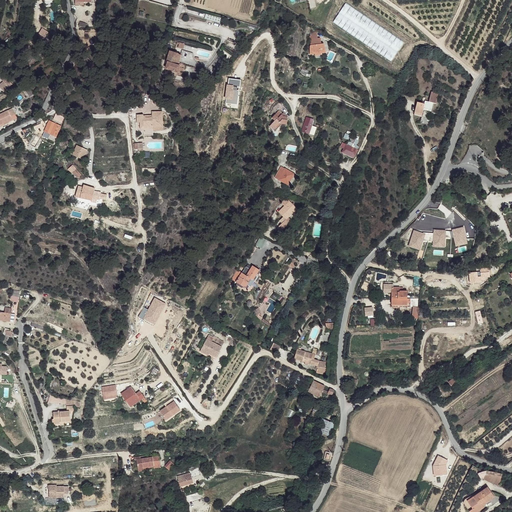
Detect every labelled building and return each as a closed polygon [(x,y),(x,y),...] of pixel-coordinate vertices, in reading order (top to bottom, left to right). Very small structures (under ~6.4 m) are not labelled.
[(164,4),(161,17),(168,19),(171,8),(164,4)] [(235,31),(232,39),(240,42),(243,34),(235,31)] [(312,38),(312,46),(323,43),(322,40),(320,40),(319,36),(312,38)] [(309,49),(310,56),(314,55),(314,54),(316,54),(316,56),(321,56),(321,53),(327,52),(326,45),(323,45),(323,43),(312,46),(310,46),(309,49)] [(193,68),(195,61),(192,54),(181,51),(180,56),(169,53),(166,64),(167,65),(166,69),(173,72),(175,66),(177,66),(178,64),(193,68)] [(312,76),(313,73),(310,72),(311,69),(304,66),(302,71),(312,76)] [(231,77),(229,84),(242,86),(242,78),(231,77)] [(7,78),(0,83),(0,87),(3,92),(12,84),(7,78)] [(28,89),(25,92),(30,98),(33,95),(28,89)] [(430,92),(427,102),(432,103),(435,104),(437,94),(430,92)] [(416,102),(413,114),(421,116),(423,110),(430,112),(432,103),(427,102),(424,101),(423,104),(416,102)] [(0,126),(0,127),(13,121),(11,117),(15,115),(12,109),(0,114),(0,126)] [(143,113),(136,114),(137,121),(135,121),(136,128),(136,129),(137,129),(142,129),(144,130),(144,134),(153,133),(153,129),(153,125),(163,125),(162,109),(151,110),(151,113),(151,117),(151,118),(150,118),(145,118),(143,116),(143,114),(143,113)] [(278,111),(274,116),(277,119),(278,118),(282,122),(283,119),(287,119),(287,115),(283,115),(283,113),(284,112),(283,111),(282,111),(281,113),(278,111)] [(49,122),(45,132),(57,137),(61,126),(64,117),(60,115),(54,117),(54,120),(59,122),(58,125),(52,123),(49,122)] [(277,119),(272,125),(277,129),(283,123),(287,123),(287,119),(283,119),(282,122),(278,118),(277,119)] [(316,121),(308,118),(305,129),(305,132),(312,134),(315,126),(316,121)] [(348,144),(344,152),(355,158),(359,150),(348,144)] [(78,146),(73,155),(82,160),(87,151),(78,146)] [(282,174),(279,180),(288,184),(293,173),(280,167),(278,172),(282,174)] [(71,173),(76,179),(81,175),(76,169),(73,171),(71,173)] [(78,186),(75,196),(92,200),(92,199),(99,200),(100,196),(100,192),(94,190),(95,188),(88,187),(86,186),(86,188),(83,187),(78,186)] [(291,203),(281,215),(288,221),(280,230),(284,234),(294,222),(290,219),(298,209),(291,203)] [(432,246),(445,247),(445,237),(450,237),(450,229),(433,229),(433,231),(411,230),(410,247),(421,248),(422,240),(433,241),(432,246)] [(259,236),(255,244),(261,246),(265,239),(259,236)] [(240,273),(235,282),(245,288),(247,285),(250,279),(253,280),(256,275),(258,276),(261,271),(252,266),(249,271),(245,276),(240,273)] [(244,268),(240,273),(245,276),(249,271),(244,268)] [(480,269),(481,279),(490,278),(489,268),(480,269)] [(230,279),(235,282),(240,273),(235,270),(230,279)] [(477,272),(469,272),(469,276),(470,277),(479,276),(479,282),(481,282),(479,274),(477,274),(477,272)] [(401,285),(393,285),(391,304),(410,306),(410,298),(408,297),(408,289),(401,289),(401,285)] [(17,301),(20,291),(12,289),(10,299),(17,301)] [(373,306),(364,306),(365,315),(373,314),(373,306)] [(201,350),(205,352),(211,342),(206,340),(201,350)] [(211,342),(205,352),(209,354),(217,357),(222,347),(211,342)] [(299,347),(295,358),(303,361),(306,352),(301,350),(302,348),(299,347)] [(306,352),(303,361),(306,362),(306,364),(308,364),(309,363),(311,358),(314,359),(316,355),(312,354),(306,352)] [(318,365),(317,372),(325,373),(326,362),(319,361),(319,360),(314,359),(311,358),(309,363),(318,365)] [(454,379),(448,384),(452,387),(457,383),(454,379)] [(313,381),(308,391),(320,397),(322,393),(327,395),(329,392),(333,393),(334,390),(330,388),(329,391),(324,388),(325,386),(313,381)] [(101,385),(102,398),(117,397),(116,384),(101,385)] [(132,386),(123,395),(130,402),(132,400),(135,403),(141,397),(143,399),(147,395),(142,389),(138,392),(132,386)] [(132,400),(130,402),(135,407),(143,399),(141,397),(135,403),(132,400)] [(175,403),(168,408),(173,416),(180,411),(175,403)] [(316,404),(310,416),(315,418),(320,408),(317,406),(318,405),(316,404)] [(66,411),(52,413),(53,418),(50,420),(51,423),(53,424),(60,423),(60,422),(69,421),(69,411),(73,411),(72,406),(66,406),(66,411)] [(330,435),(335,422),(321,417),(316,430),(330,435)] [(136,464),(138,473),(144,472),(144,469),(147,469),(147,467),(150,467),(150,468),(154,467),(154,470),(161,469),(159,458),(139,462),(139,461),(133,462),(134,464),(136,464)] [(487,467),(483,480),(499,484),(503,471),(487,467)] [(177,477),(179,486),(193,482),(192,478),(201,475),(199,469),(189,473),(189,474),(185,474),(185,475),(177,477)] [(48,484),(48,495),(55,494),(55,497),(63,497),(63,494),(68,493),(67,485),(56,486),(56,484),(48,484)] [(489,488),(472,499),(477,507),(481,504),(484,503),(487,501),(488,503),(495,498),(489,488)] [(472,499),(468,502),(473,510),(476,509),(477,511),(478,511),(484,509),(481,504),(477,507),(472,499)]
